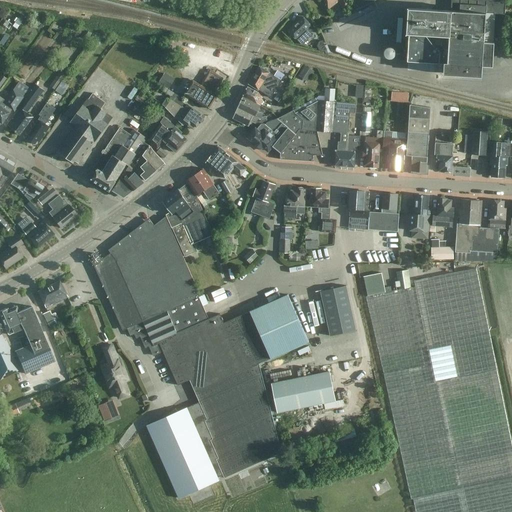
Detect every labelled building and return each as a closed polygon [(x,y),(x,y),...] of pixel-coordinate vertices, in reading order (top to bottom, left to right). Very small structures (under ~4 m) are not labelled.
[(323,0),(326,4),(325,5),(327,9),(338,2),(343,10),(352,4),(349,0),(323,0)] [(351,0),(356,9),(375,0),(351,0)] [(451,0),(450,11),(408,9),(407,34),(410,34),(409,50),(400,49),(400,60),(435,62),(435,69),(445,70),(445,74),(482,76),(483,66),(486,13),(495,14),(505,15),(506,1),(503,1),(503,0),(451,0)] [(314,29),(303,17),(288,30),(302,45),(313,34),(311,32),(314,29)] [(89,39),(92,33),(85,30),(82,36),(89,39)] [(327,50),(322,41),(318,43),(317,46),(320,51),(323,52),(327,50)] [(392,48),(389,47),(388,47),(387,48),(385,49),(384,51),(384,53),(384,55),(385,56),(386,57),(387,58),(388,59),(390,59),(392,58),(394,57),(395,56),(395,54),(395,51),(395,50),(393,48),(392,48)] [(270,98),(281,80),(270,73),(259,66),(248,84),(259,90),(270,98)] [(308,81),(314,71),(305,66),(299,76),(308,81)] [(185,94),(209,109),(217,95),(214,93),(223,78),(215,73),(216,73),(210,69),(200,85),(193,81),(185,94)] [(65,75),(60,71),(49,86),(55,90),(65,75)] [(123,73),(119,79),(129,85),(133,78),(123,73)] [(169,88),(174,79),(164,73),(158,82),(169,88)] [(12,109),(14,111),(30,89),(19,81),(13,90),(13,89),(5,100),(0,96),(0,122),(2,124),(12,109)] [(41,97),(46,90),(36,83),(31,90),(20,107),(7,125),(10,127),(10,128),(20,135),(33,117),(27,113),(39,96),(41,97)] [(247,87),(242,97),(260,105),(263,100),(261,99),(262,98),(258,92),(247,87)] [(334,102),(335,89),(324,89),(324,101),(318,101),(316,98),(277,118),(282,123),(282,122),(288,127),(284,132),(278,140),(272,146),(272,147),(272,146),(280,153),(280,159),(309,161),(309,156),(323,157),(317,130),(341,132),(340,142),(347,142),(347,139),(348,135),(349,112),(355,113),(355,103),(334,102)] [(105,102),(92,93),(88,99),(83,106),(82,106),(71,122),(78,127),(61,150),(61,149),(59,152),(68,159),(73,163),(75,161),(78,163),(80,162),(79,161),(94,141),(95,141),(107,124),(112,117),(106,113),(100,109),(105,102)] [(242,97),(237,107),(259,118),(261,117),(263,114),(257,111),(260,105),(242,97)] [(200,123),(200,122),(202,122),(204,121),(204,119),(204,117),(204,116),(192,108),(187,104),(185,108),(171,99),(170,101),(167,98),(162,104),(165,107),(182,124),(183,122),(189,125),(188,126),(193,130),(196,126),(196,127),(199,123),(200,123)] [(371,104),(364,103),(363,112),(362,112),(361,131),(370,132),(371,112),(370,112),(371,104)] [(413,171),(426,172),(431,107),(410,105),(407,156),(412,156),(412,165),(414,165),(413,171)] [(259,118),(237,107),(232,118),(247,125),(252,123),(253,121),(261,124),(267,122),(266,117),(261,117),(259,118)] [(182,132),(164,117),(149,140),(157,148),(163,141),(176,153),(182,146),(181,146),(187,139),(180,134),(182,132)] [(269,151),(272,147),(272,146),(278,140),(284,132),(288,127),(282,122),(282,123),(277,118),(266,122),(264,125),(263,124),(261,124),(257,129),(255,128),(248,136),(248,138),(249,139),(255,144),(256,146),(258,147),(260,148),(261,149),(263,147),(267,151),(269,151)] [(501,127),(502,119),(492,118),(491,126),(501,127)] [(49,127),(38,119),(31,131),(31,130),(27,135),(29,137),(27,140),(35,144),(37,141),(39,143),(49,127)] [(128,165),(131,161),(144,142),(147,138),(133,129),(130,134),(120,128),(108,145),(94,167),(97,169),(91,180),(109,191),(126,164),(128,165)] [(406,140),(392,138),(392,131),(384,131),(382,147),(391,148),(390,153),(390,155),(388,156),(388,160),(389,161),(389,162),(390,162),(389,169),(402,170),(402,163),(404,163),(404,155),(405,149),(406,140)] [(472,155),(486,156),(488,132),(474,131),(472,155)] [(347,139),(347,142),(340,142),(338,142),(338,150),(335,150),(334,166),(354,167),(355,151),(355,150),(359,150),(360,136),(348,135),(347,139)] [(378,167),(379,150),(380,137),(366,136),(365,149),(364,149),(363,158),(365,158),(364,165),(369,166),(370,166),(371,168),(376,168),(377,167),(378,167)] [(511,142),(491,141),(490,155),(489,164),(492,165),(491,176),(505,177),(505,165),(507,165),(508,156),(511,156),(511,142)] [(144,142),(131,161),(136,165),(137,163),(143,169),(141,171),(142,173),(140,175),(145,180),(165,163),(149,146),(144,142)] [(449,173),(450,172),(451,172),(453,144),(435,143),(434,155),(437,155),(436,164),(439,164),(438,171),(443,171),(444,171),(445,173),(447,173),(449,173)] [(235,171),(241,176),(246,169),(238,163),(238,162),(221,149),(222,149),(218,146),(205,162),(225,178),(231,172),(233,174),(235,171)] [(163,158),(167,154),(160,148),(156,152),(163,158)] [(13,167),(0,159),(0,186),(1,187),(5,179),(6,180),(13,167)] [(143,181),(129,166),(112,191),(121,196),(126,196),(139,186),(139,185),(143,181)] [(213,184),(202,168),(195,173),(196,175),(187,181),(188,183),(195,194),(197,197),(196,195),(203,191),(209,200),(219,193),(213,184)] [(28,180),(17,173),(10,184),(17,188),(18,186),(23,189),(22,190),(26,192),(24,196),(29,201),(32,197),(33,198),(36,193),(37,194),(42,188),(43,186),(36,183),(37,181),(30,177),(28,180)] [(233,191),(227,180),(221,183),(227,194),(233,191)] [(275,185),(263,180),(260,190),(256,189),(253,196),(257,198),(252,211),(269,218),(274,203),(269,201),(275,185)] [(213,235),(197,197),(195,194),(188,183),(179,190),(178,189),(163,201),(171,212),(166,215),(185,256),(195,252),(192,245),(213,235)] [(305,189),(304,189),(302,188),(299,187),(297,189),(296,189),(296,190),(291,190),(291,197),(288,197),(287,205),(284,205),(284,212),(284,217),(296,218),(296,213),(304,214),(305,189)] [(320,231),(335,232),(336,220),(330,219),(330,207),(328,207),(328,199),(325,199),(326,191),(321,191),(321,189),(311,188),(310,206),(319,207),(318,212),(321,212),(320,231)] [(350,209),(349,228),(368,230),(369,211),(370,210),(368,210),(369,192),(348,191),(347,208),(350,209)] [(45,193),(41,196),(45,202),(49,199),(45,193)] [(399,213),(396,213),(397,194),(383,193),(381,212),(369,211),(368,230),(397,232),(399,213)] [(63,200),(58,195),(47,204),(52,209),(48,212),(52,218),(60,228),(77,214),(69,204),(68,205),(64,199),(63,200)] [(415,195),(414,207),(413,207),(412,213),(406,213),(405,229),(429,230),(430,205),(428,205),(428,196),(415,195)] [(438,198),(437,216),(433,215),(432,225),(452,227),(453,217),(454,208),(451,207),(451,200),(447,200),(447,199),(445,199),(444,197),(441,197),(439,198),(438,198)] [(474,200),(460,199),(459,217),(457,217),(455,252),(455,260),(496,261),(497,253),(499,229),(490,228),(491,228),(480,227),(480,225),(482,200),(479,200),(478,199),(476,199),(474,200)] [(489,218),(490,219),(489,227),(504,228),(506,208),(503,208),(504,201),(491,200),(490,211),(489,212),(489,218)] [(40,212),(29,201),(24,206),(35,217),(40,212)] [(151,222),(109,254),(108,255),(101,260),(98,256),(93,260),(96,264),(98,270),(122,323),(124,322),(130,336),(134,334),(136,338),(140,336),(145,348),(149,346),(153,356),(163,351),(178,385),(189,380),(199,402),(147,425),(179,498),(219,480),(218,477),(223,475),(224,478),(281,453),(259,364),(271,358),(309,342),(287,294),(250,311),(222,323),(218,314),(207,319),(197,297),(200,296),(193,280),(185,260),(165,217),(153,226),(151,222)] [(31,222),(22,230),(36,248),(53,234),(43,221),(35,227),(31,222)] [(5,239),(9,244),(10,247),(0,253),(0,260),(5,268),(22,257),(16,248),(23,243),(15,232),(5,239)] [(439,238),(431,238),(432,247),(440,247),(439,238)] [(279,253),(289,253),(290,253),(290,252),(290,239),(279,239),(279,253)] [(431,247),(431,260),(453,259),(453,247),(440,247),(432,247),(431,247)] [(243,257),(250,264),(258,256),(252,249),(243,257)] [(304,261),(305,253),(290,252),(290,253),(289,253),(289,260),(304,261)] [(223,274),(228,272),(225,262),(220,264),(223,274)] [(511,511),(511,446),(475,268),(419,279),(414,280),(415,286),(412,287),(408,269),(395,272),(398,289),(391,290),(367,296),(365,296),(411,500),(413,499),(415,511),(511,511)] [(381,273),(363,276),(367,296),(391,290),(390,286),(384,287),(381,273)] [(67,297),(59,281),(37,291),(45,308),(67,297)] [(356,330),(346,285),(321,291),(330,336),(356,330)] [(218,295),(229,290),(227,286),(216,291),(218,295)] [(45,339),(31,306),(18,312),(16,307),(14,307),(7,309),(7,308),(0,310),(0,315),(5,328),(8,334),(22,328),(25,335),(18,338),(22,348),(15,351),(24,373),(54,361),(45,339)] [(49,310),(42,314),(47,323),(54,319),(49,310)] [(0,325),(0,326),(0,324),(0,378),(19,370),(7,337),(3,338),(0,329),(0,325)] [(120,367),(112,345),(105,347),(110,363),(102,366),(109,385),(111,384),(112,386),(114,385),(119,398),(128,394),(124,381),(128,380),(123,366),(120,367)] [(329,371),(271,383),(277,413),(336,401),(329,371)] [(15,404),(17,411),(31,405),(29,398),(15,404)] [(106,403),(98,406),(104,421),(112,418),(106,403)] [(18,413),(17,411),(15,404),(0,409),(4,418),(18,413)] [(337,442),(359,436),(357,428),(334,435),(337,442)]
